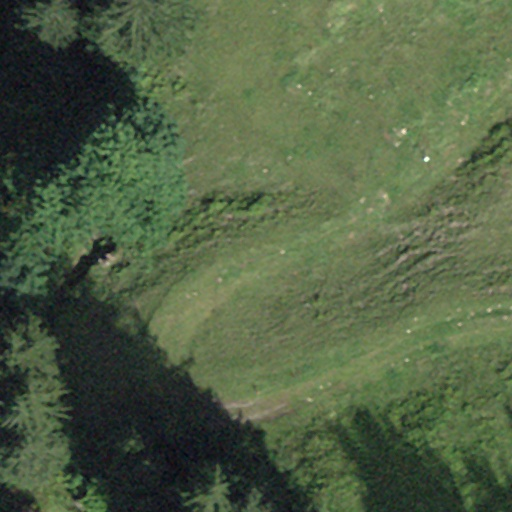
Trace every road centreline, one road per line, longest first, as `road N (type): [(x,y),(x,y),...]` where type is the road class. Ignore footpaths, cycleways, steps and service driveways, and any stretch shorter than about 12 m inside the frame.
road 1 (track): [(190,301),(173,343),(202,389),(269,415),(331,398),(427,334),(511,316)]
road 2 (track): [(190,301),(230,273),(306,250),(447,167),(511,92)]
